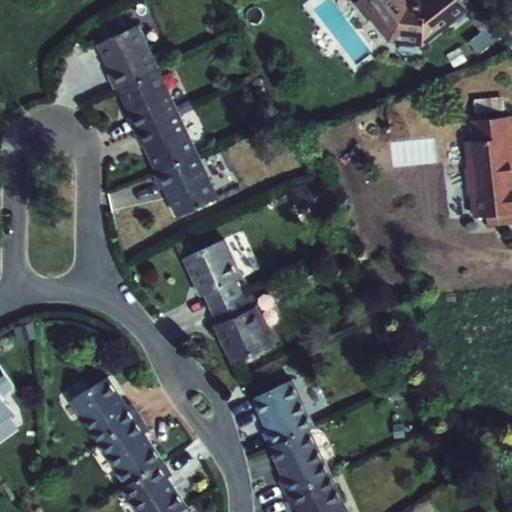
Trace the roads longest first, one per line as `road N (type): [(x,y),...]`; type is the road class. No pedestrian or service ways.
road 1 (residential): [(87,291),(86,165),(80,144),(49,128),(29,136),(16,161),(16,295)]
road 2 (residential): [(87,291),(134,323),(218,429),(242,511)]
